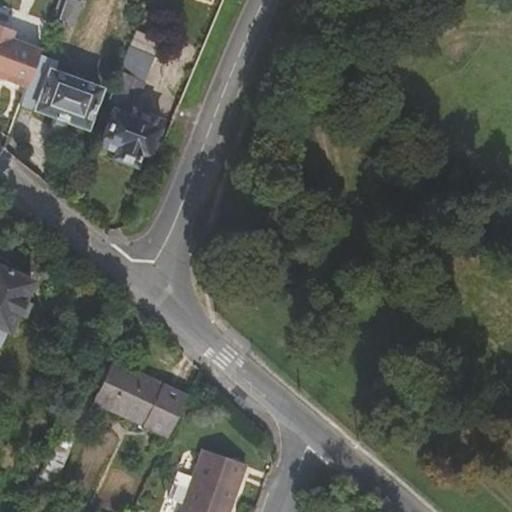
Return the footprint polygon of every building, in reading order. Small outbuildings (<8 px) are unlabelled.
[(84,3),(76,0),(63,0),(56,19),(75,27),(84,3)] [(0,76),(26,86),(39,51),(40,49),(9,37),(12,29),(0,24),(0,76)] [(26,86),(19,103),(85,128),(100,88),(48,69),(52,57),(39,51),(26,86)] [(119,71),(108,98),(117,102),(126,99),(134,77),(119,71)] [(129,116),(112,110),(100,142),(116,148),(114,155),(134,163),(139,149),(148,153),(160,121),(132,110),(129,116)] [(31,282),(0,268),(0,346),(6,333),(7,334),(31,282)] [(95,402),(173,438),(192,400),(114,363),(95,402)] [(186,511),(232,511),(249,467),(209,452),(199,479),(185,474),(174,502),(188,507),(186,511)]
